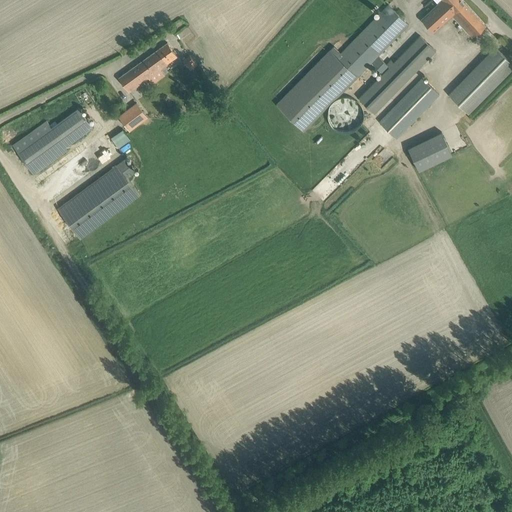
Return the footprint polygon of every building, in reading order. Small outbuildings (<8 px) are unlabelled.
[(472,37),(485,25),(462,0),(442,0),(421,19),(433,32),(452,15),(472,37)] [(391,60),(387,64),(378,56),(402,31),(409,24),(388,4),(387,6),(341,53),(333,46),(317,63),(345,90),(361,73),(372,62),(383,73),(378,78),(375,76),(371,80),(374,83),(358,98),(374,113),(388,99),(416,71),(432,55),(436,51),(420,35),(394,62),(391,60)] [(157,50),(168,64),(177,57),(167,42),(157,50)] [(511,62),(495,47),(449,94),(468,113),(511,68),(511,62)] [(119,77),(125,85),(129,92),(168,64),(157,50),(119,77)] [(181,59),(169,69),(176,79),(178,78),(180,81),(192,72),(191,71),(198,65),(189,55),(183,60),(181,59)] [(317,63),(277,104),(304,131),(308,128),(345,90),(317,63)] [(439,94),(422,78),(379,122),(396,138),(439,94)] [(364,119),(364,115),(364,111),(362,107),(359,103),(355,99),(350,98),(346,97),(341,98),(337,99),(334,102),(331,105),(329,110),(328,115),(329,120),(331,125),(334,128),(337,131),(341,132),(346,133),(350,132),(355,131),(359,127),(362,123),(364,119)] [(148,117),(136,103),(118,116),(130,131),(148,117)] [(65,146),(93,126),(79,108),(51,128),(46,121),(13,145),(31,171),(32,170),(34,173),(67,149),(65,146)] [(118,146),(129,139),(122,128),(111,136),(118,146)] [(420,171),(453,155),(441,132),(408,148),(420,171)] [(135,171),(126,158),(58,208),(80,238),(140,194),(127,177),(135,171)]
